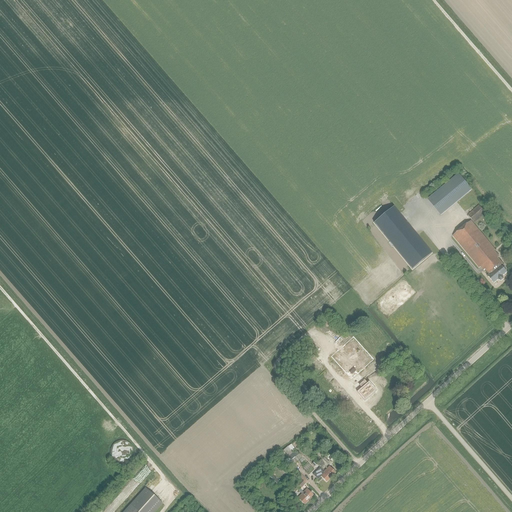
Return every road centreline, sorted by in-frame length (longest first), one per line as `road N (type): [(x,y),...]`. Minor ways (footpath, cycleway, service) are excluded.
road 1 (tertiary): [(310,511),(511,323)]
road 2 (track): [(0,289),(149,462)]
road 3 (track): [(431,0),(511,93)]
